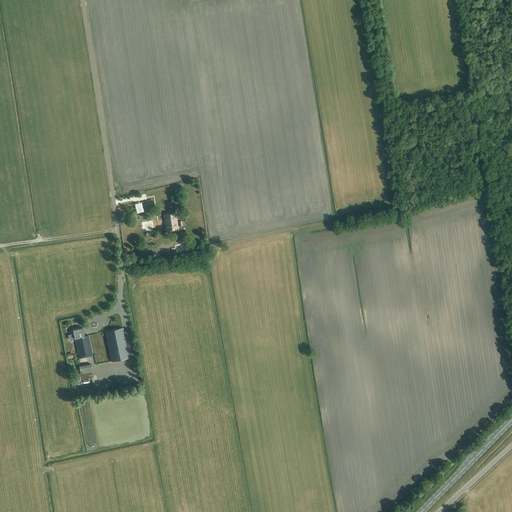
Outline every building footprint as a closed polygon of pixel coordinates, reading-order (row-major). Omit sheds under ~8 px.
[(176,214),(164,215),(166,232),(178,230),(176,214)] [(151,227),(154,227),(153,220),(141,222),(143,229),(145,228),(146,232),(152,231),(151,227)] [(83,328),(73,330),(79,358),(92,355),(88,336),(85,337),(83,328)] [(129,358),(123,329),(106,332),(112,362),(129,358)] [(101,349),(108,347),(105,332),(94,334),(96,340),(99,340),(101,349)] [(109,357),(107,353),(101,356),(103,361),(109,357)] [(79,367),(80,375),(92,373),(91,364),(79,367)]
